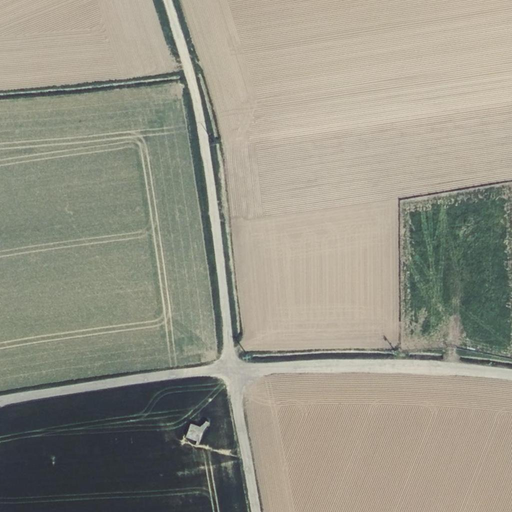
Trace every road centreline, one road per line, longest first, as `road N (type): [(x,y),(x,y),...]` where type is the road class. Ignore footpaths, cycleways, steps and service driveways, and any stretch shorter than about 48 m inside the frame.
road 1 (track): [(166,0),(204,146),(231,369)]
road 2 (track): [(511,375),(388,365),(231,369)]
road 3 (track): [(231,369),(0,400)]
road 4 (track): [(231,369),(256,511)]
